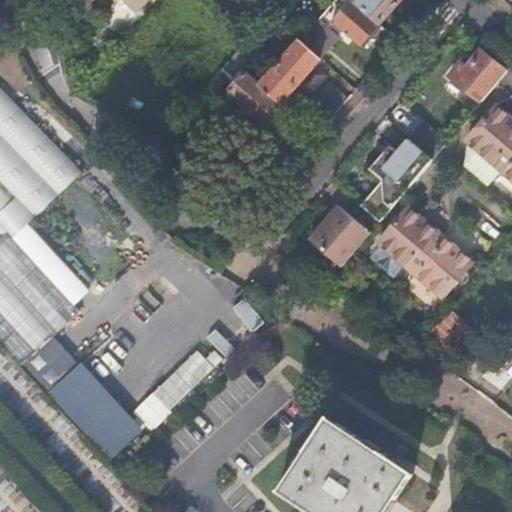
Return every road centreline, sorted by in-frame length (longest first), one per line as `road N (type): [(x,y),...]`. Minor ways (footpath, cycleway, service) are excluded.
road 1 (residential): [(463,0),(257,246)]
road 2 (residential): [(274,396),(190,475),(223,511)]
